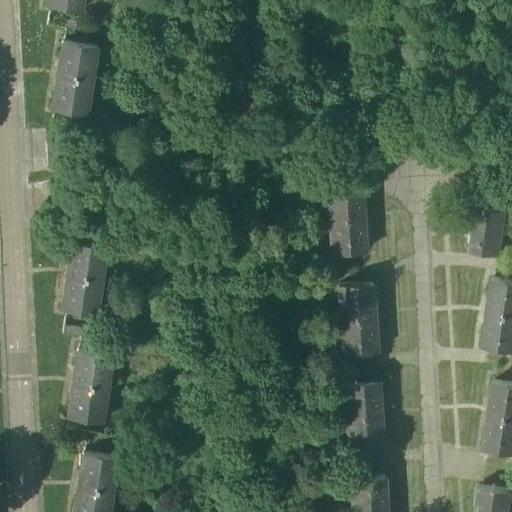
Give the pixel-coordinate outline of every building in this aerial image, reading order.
[(79,8),(80,0),(39,0),(40,3),(79,8)] [(54,37),(46,107),(85,112),(94,42),(54,37)] [(318,177),(322,250),(362,248),(358,174),(318,177)] [(461,245),(493,251),(502,203),(470,197),(461,245)] [(63,236),(54,305),(89,309),(98,240),(63,236)] [(511,277),(482,275),(475,344),(511,347),(511,277)] [(334,350),(371,349),(369,278),(332,279),(334,350)] [(70,345),(58,412),(97,419),(109,352),(70,345)] [(340,448),(379,446),(376,375),(336,377),(340,448)] [(509,451),(511,434),(511,380),(486,377),(475,445),(509,451)] [(107,511),(108,448),(70,447),(69,511),(107,511)] [(385,511),(383,471),(343,473),(344,511),(385,511)] [(469,511),(504,511),(506,485),(471,483),(469,511)]
